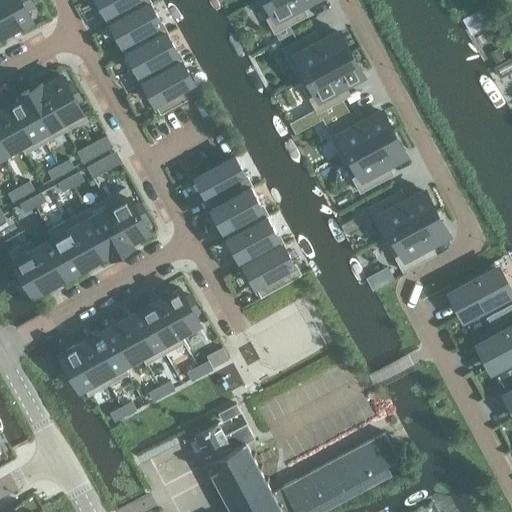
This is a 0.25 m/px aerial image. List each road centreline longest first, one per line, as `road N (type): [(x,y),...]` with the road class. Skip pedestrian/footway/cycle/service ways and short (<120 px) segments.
road 1 (residential): [(346,0),(471,234),(460,252),(420,277),(414,294),(511,481)]
road 2 (unknown): [(414,285),(235,0)]
road 3 (residential): [(79,28),(195,241)]
road 4 (residential): [(195,241),(0,347)]
